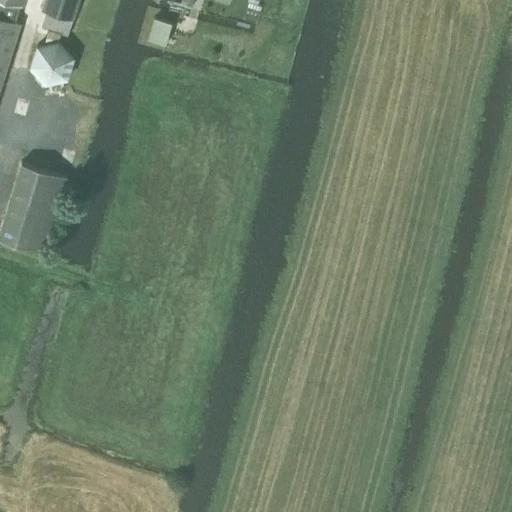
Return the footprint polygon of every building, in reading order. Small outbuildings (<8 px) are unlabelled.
[(0,0),(0,83),(20,22),(15,20),(21,3),(23,4),(23,0),(0,0)] [(44,0),(42,9),(47,10),(42,26),(67,33),(77,0),(44,0)] [(153,18),(147,38),(166,43),(171,22),(153,18)] [(37,46),(30,68),(45,85),(67,80),(74,59),(59,42),(37,46)] [(20,162),(0,224),(0,238),(42,253),(67,177),(20,162)]
